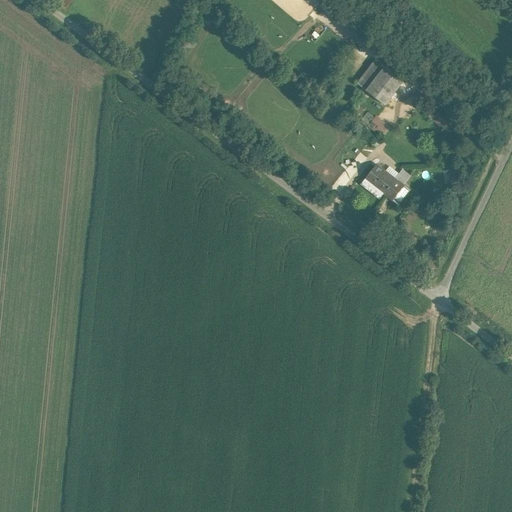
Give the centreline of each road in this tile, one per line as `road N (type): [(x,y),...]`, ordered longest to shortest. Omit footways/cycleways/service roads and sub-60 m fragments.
road 1 (unclassified): [(441,299),(39,0)]
road 2 (track): [(441,299),(412,511)]
road 3 (unclassified): [(441,299),(511,145)]
